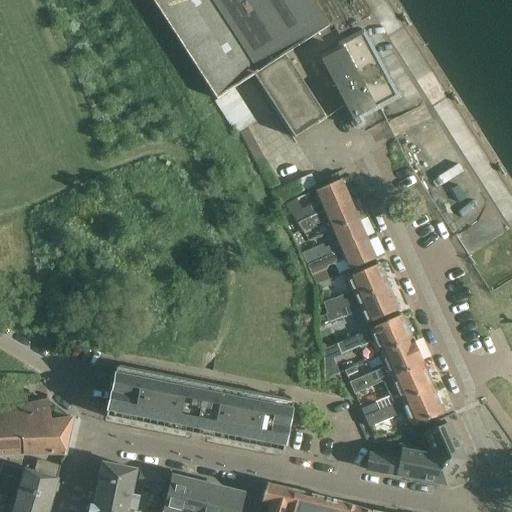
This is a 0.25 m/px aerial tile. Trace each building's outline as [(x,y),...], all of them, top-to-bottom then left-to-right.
[(152,0),(217,100),(234,89),(253,75),(288,128),(294,138),(325,118),(296,72),(303,68),(291,49),(327,25),(323,18),(312,2),(311,0),(152,0)] [(321,61),(345,105),(353,120),(351,124),(353,128),(357,129),(362,126),(363,122),(361,118),(374,111),(375,112),(399,98),(363,30),(337,44),(341,51),(321,61)] [(310,175),(283,184),(287,196),(314,187),(310,175)] [(296,222),(349,200),(341,180),(315,191),(320,203),(301,211),(296,199),(285,204),(296,222)] [(358,219),(349,200),(296,222),(296,224),(297,223),(303,232),(314,227),(313,225),(327,219),(332,231),(358,219)] [(367,239),(358,219),(332,231),(337,243),(324,249),(322,245),(300,254),(305,266),(327,257),(367,239)] [(375,259),(367,239),(327,257),(305,266),(310,277),(327,269),(327,266),(344,258),(350,270),(375,259)] [(327,313),(388,287),(378,265),(346,278),(352,291),(333,299),(333,298),(322,303),(327,313)] [(321,273),(311,277),(315,286),(325,282),(321,273)] [(398,310),(388,287),(327,313),(324,314),(328,324),(360,310),(366,324),(398,310)] [(380,354),(412,340),(412,339),(411,340),(400,316),(336,344),(341,354),(359,347),(359,348),(374,341),(380,354)] [(157,362),(164,330),(156,329),(154,337),(153,344),(151,352),(128,348),(129,340),(131,332),(132,324),(124,322),(118,354),(157,362)] [(131,332),(154,337),(156,329),(132,324),(131,332)] [(153,344),(154,337),(131,332),(129,340),(153,344)] [(151,352),(153,344),(129,340),(128,348),(151,352)] [(412,340),(380,354),(386,367),(349,383),(353,394),(383,381),(423,363),(412,340)] [(423,364),(423,363),(383,381),(393,405),(432,388),(422,364),(423,364)] [(355,366),(343,371),(346,377),(357,372),(355,366)] [(115,368),(105,417),(282,452),(292,405),(115,368)] [(390,407),(394,417),(405,412),(412,426),(443,412),(432,388),(393,405),(390,407)] [(51,420),(48,401),(0,411),(0,454),(64,454),(72,418),(51,420)] [(365,418),(379,412),(375,403),(361,409),(365,418)] [(379,412),(365,418),(369,428),(383,421),(379,412)] [(464,460),(448,424),(425,434),(430,447),(424,455),(403,450),(400,443),(375,452),(374,455),(369,454),(366,470),(445,485),(464,460)] [(38,459),(35,472),(57,479),(60,466),(38,459)] [(99,477),(133,484),(136,470),(102,463),(99,477)] [(57,479),(35,472),(25,469),(24,470),(4,465),(1,474),(21,480),(20,485),(53,494),(57,479)] [(166,476),(140,471),(136,486),(162,491),(166,476)] [(96,490),(130,497),(133,484),(99,477),(96,490)] [(162,511),(181,511),(190,481),(171,477),(162,511)] [(181,511),(200,511),(207,486),(190,481),(181,511)] [(337,511),(340,503),(266,484),(261,502),(269,505),(266,511),(337,511)] [(53,494),(20,485),(16,500),(49,510),(53,494)] [(200,511),(219,511),(225,490),(207,486),(200,511)] [(93,504),(127,511),(128,508),(136,510),(138,499),(130,497),(96,490),(93,504)] [(225,490),(219,511),(238,511),(243,495),(225,490)] [(0,501),(0,511),(47,511),(49,510),(16,500),(1,496),(0,501)] [(370,511),(340,503),(337,511),(370,511)]
